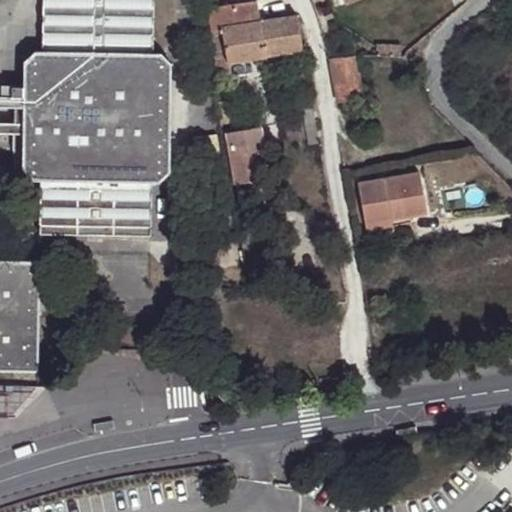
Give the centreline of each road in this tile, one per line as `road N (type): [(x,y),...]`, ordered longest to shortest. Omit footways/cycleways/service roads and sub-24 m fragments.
road 1 (tertiary): [(511,391),(128,449),(0,483)]
road 2 (residential): [(480,0),(439,33),(430,82),(511,170)]
